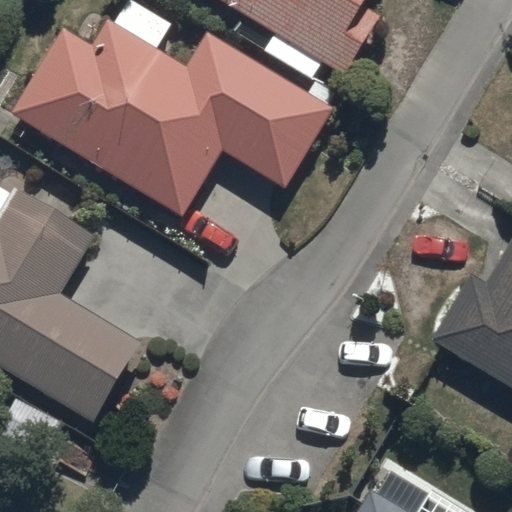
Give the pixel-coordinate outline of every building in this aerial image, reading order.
[(314,77),(271,54),(265,64),(211,31),(189,66),(159,48),(177,19),(145,0),(128,0),(114,23),(107,18),(94,41),(65,24),(12,112),(184,217),(224,151),(288,190),(345,96),(314,77)] [(271,54),(314,77),(323,62),(349,77),(385,17),(365,5),(368,0),(220,0),(275,33),(265,51),(271,54)] [(0,142),(0,361),(98,421),(146,342),(64,292),(100,233),(23,186),(36,165),(0,142)] [(434,337),(511,385),(511,241),(490,278),(475,269),(434,337)] [(468,511),(396,467),(381,491),(374,486),(358,511),(468,511)]
